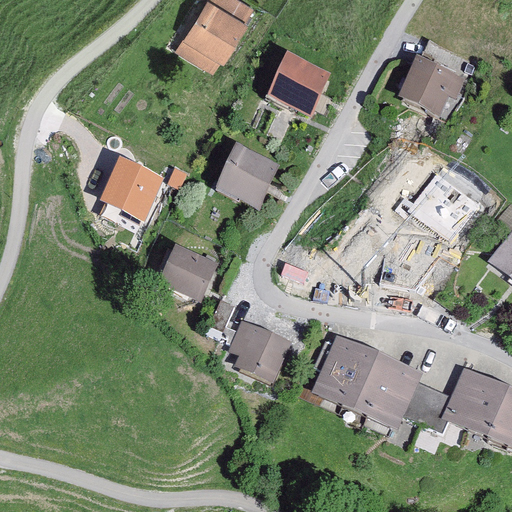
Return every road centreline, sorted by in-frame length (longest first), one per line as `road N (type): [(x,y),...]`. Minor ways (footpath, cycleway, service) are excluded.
road 1 (residential): [(511,357),(414,326),(295,306),(263,284),(263,262),(415,0)]
road 2 (residential): [(0,283),(36,107),(150,0)]
road 3 (residential): [(265,511),(235,499),(140,497),(0,457)]
